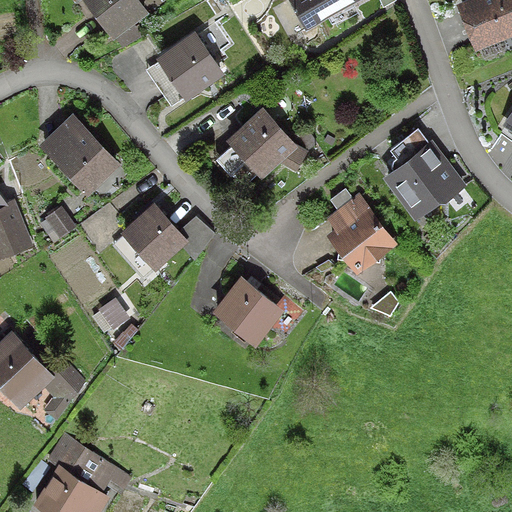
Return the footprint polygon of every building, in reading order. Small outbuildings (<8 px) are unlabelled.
[(139,0),(82,0),(114,41),(117,39),(135,25),(150,14),(139,0)] [(288,0),(306,31),(360,0),(288,0)] [(511,0),(469,0),(456,5),(475,52),(511,37),(511,0)] [(135,25),(117,39),(125,49),(143,36),(135,25)] [(196,31),(156,59),(158,62),(184,99),(187,102),(226,75),(196,31)] [(158,62),(147,70),(173,107),(184,99),(158,62)] [(226,141),(231,147),(256,175),(261,180),(280,163),(298,146),(263,108),(226,141)] [(511,110),(502,125),(506,128),(511,131),(511,110)] [(73,114),(39,146),(88,197),(122,165),(73,114)] [(511,131),(506,128),(502,133),(511,140),(511,131)] [(402,165),(430,143),(418,129),(391,150),(402,165)] [(402,165),(383,178),(416,222),(466,185),(434,141),(430,143),(402,165)] [(309,151),(298,146),(280,163),(296,172),(309,151)] [(242,187),(256,175),(231,147),(217,160),(242,187)] [(0,259),(34,246),(15,198),(7,202),(0,192),(0,259)] [(399,245),(360,193),(353,198),(338,209),(327,217),(335,229),(327,235),(357,276),(399,245)] [(154,203),(120,233),(155,273),(184,247),(190,242),(179,231),(154,203)] [(77,226),(62,205),(45,217),(46,219),(41,223),(54,242),(77,226)] [(184,247),(195,258),(215,234),(196,216),(179,231),(190,242),(184,247)] [(242,277),(212,313),(256,348),(285,312),(242,277)] [(391,291),(371,307),(391,316),(400,301),(391,291)] [(130,317),(116,297),(99,309),(101,311),(112,327),(113,329),(130,317)] [(104,333),(112,327),(101,311),(93,316),(104,333)] [(138,329),(131,323),(124,332),(123,331),(113,343),(121,350),(138,329)] [(12,331),(0,342),(0,388),(20,410),(45,387),(55,377),(12,331)] [(55,377),(45,387),(54,397),(44,410),(57,420),(86,381),(69,363),(55,377)] [(101,511),(111,497),(103,493),(108,485),(122,494),(134,476),(64,433),(48,459),(58,466),(33,506),(41,511),(101,511)]
